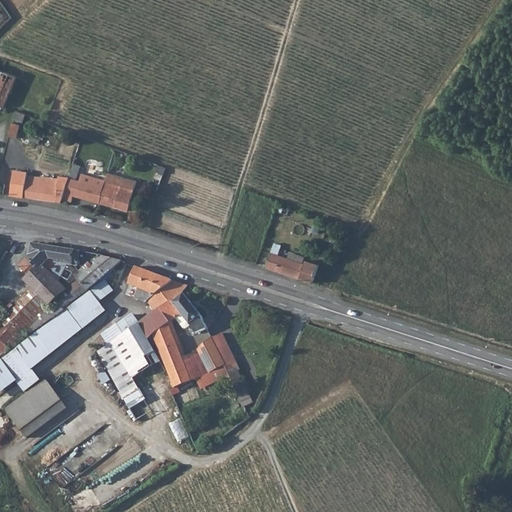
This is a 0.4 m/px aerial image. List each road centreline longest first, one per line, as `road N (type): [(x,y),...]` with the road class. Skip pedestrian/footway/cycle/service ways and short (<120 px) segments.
road 1 (secondary): [(0,215),(107,238),(511,370)]
road 2 (track): [(214,273),(296,0)]
